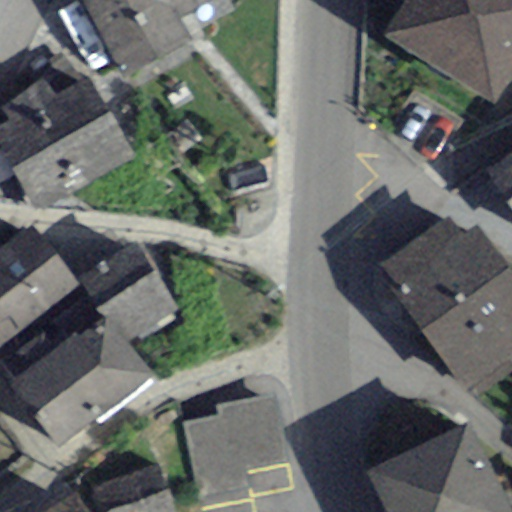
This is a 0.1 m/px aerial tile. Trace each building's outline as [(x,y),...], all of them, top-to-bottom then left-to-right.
[(88,0),(124,73),(186,43),(173,15),(203,0),(88,0)] [(511,0),(416,0),(387,49),(495,114),(511,85),(511,0)] [(0,138),(0,146),(34,206),(121,156),(83,91),(0,138)] [(511,166),(495,177),(511,204),(511,166)] [(389,276),(470,390),(511,360),(511,287),(478,239),(462,250),(450,233),(389,276)] [(31,238),(0,261),(0,347),(72,292),(31,238)] [(78,291),(105,326),(126,353),(176,315),(128,253),(78,291)] [(15,394),(56,447),(145,379),(126,353),(105,326),(15,394)] [(222,420),(186,426),(199,498),(244,489),(240,470),(280,463),(269,402),(220,411),(222,420)] [(499,511),(466,437),(372,480),(386,511),(499,511)] [(168,511),(157,479),(101,497),(105,511),(168,511)]
